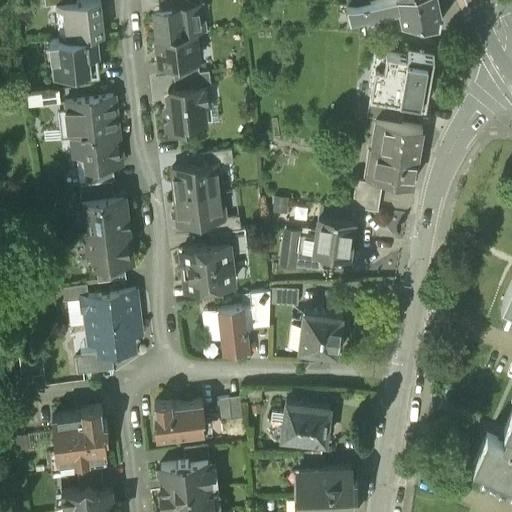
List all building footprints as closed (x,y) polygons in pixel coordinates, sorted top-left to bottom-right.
[(55,3),(60,37),(99,33),(104,32),(100,0),(77,0),(76,0),(55,3)] [(154,5),(154,35),(197,30),(207,29),(204,0),(190,2),(161,5),(154,5)] [(402,11),(405,23),(424,24),(439,25),(441,16),(437,0),(390,0),(376,3),(358,7),(348,7),(352,24),(402,11)] [(424,24),(405,23),(404,36),(423,38),(424,24)] [(156,63),(167,63),(198,60),(201,60),(197,30),(154,35),(156,63)] [(60,37),(50,39),(54,72),(70,70),(71,73),(99,70),(97,53),(101,52),(99,33),(60,37)] [(407,56),(374,51),(371,67),(374,68),(369,97),(370,97),(404,103),(425,107),(434,58),(407,53),(407,56)] [(172,73),(199,70),(198,60),(167,63),(169,73),(172,73)] [(172,73),(174,87),(206,84),(206,86),(211,85),(210,69),(199,70),(172,73)] [(165,125),(171,130),(184,129),(183,122),(203,120),(202,105),(208,104),(206,86),(206,84),(174,87),(171,87),(166,93),(167,101),(163,106),(165,125)] [(60,100),(58,87),(26,91),(27,104),(60,100)] [(67,135),(121,129),(116,91),(63,95),(67,135)] [(404,103),(370,97),(366,116),(384,119),(401,122),(404,103)] [(384,119),(379,147),(379,149),(417,156),(422,126),(401,122),(384,119)] [(83,152),(84,166),(112,163),(124,161),(121,129),(67,135),(70,154),(83,152)] [(379,147),(373,146),(368,176),(412,184),(417,156),(379,149),(379,147)] [(193,151),(195,162),(216,160),(216,162),(231,161),(229,147),(193,151)] [(171,165),(174,194),(219,189),(216,162),(216,160),(195,162),(171,165)] [(84,166),(85,170),(86,182),(111,179),(114,179),(112,163),(84,166)] [(83,194),(113,191),(111,179),(86,182),(82,183),(83,194)] [(356,180),(352,206),(356,206),(377,210),(381,184),(356,180)] [(238,186),(227,186),(227,210),(238,210),(238,186)] [(222,217),(222,214),(219,189),(174,194),(177,221),(201,219),(222,217)] [(88,230),(132,226),(127,190),(113,191),(83,194),(78,195),(80,217),(86,217),(88,230)] [(321,201),(319,215),(355,220),(356,206),(352,206),(321,201)] [(222,217),(201,219),(202,231),(209,230),(239,227),(237,213),(222,214),(222,217)] [(280,261),(295,263),(297,248),(320,252),(349,256),(355,220),(319,215),(318,227),(311,226),(310,234),(300,232),(301,229),(286,227),(280,261)] [(90,249),(91,262),(97,263),(125,260),(134,259),(132,226),(88,230),(83,230),(85,250),(90,249)] [(209,230),(211,242),(229,239),(230,251),(248,248),(245,226),(239,227),(209,230)] [(181,245),(186,285),(206,283),(211,287),(216,282),(234,279),(230,251),(229,239),(211,242),(181,245)] [(297,248),(295,263),(318,267),(320,252),(297,248)] [(125,260),(97,263),(99,279),(127,275),(125,260)] [(511,275),(501,299),(511,303),(511,275)] [(81,294),(88,293),(86,280),(56,284),(58,298),(81,295),(81,294)] [(274,284),(273,299),(296,299),(296,285),(274,284)] [(111,350),(129,348),(133,341),(133,336),(129,333),(137,323),(136,315),(138,315),(135,287),(88,293),(81,294),(81,295),(83,307),(86,306),(90,340),(99,339),(100,349),(100,351),(111,350)] [(270,287),(250,290),(252,301),(245,301),(247,320),(269,318),(270,287)] [(247,320),(245,301),(219,304),(224,349),(250,346),(248,333),(247,320)] [(299,346),(336,351),(336,347),(340,348),(342,332),(338,331),(341,312),(304,307),(299,346)] [(269,318),(247,320),(248,333),(257,327),(269,327),(269,318)] [(44,371),(42,348),(18,351),(21,374),(44,371)] [(113,363),(111,350),(100,351),(100,349),(76,352),(78,367),(113,363)] [(240,396),(261,397),(261,386),(240,386),(240,393),(240,396)] [(242,415),(240,396),(240,393),(217,396),(219,418),(242,415)] [(156,415),(154,415),(156,434),(202,429),(200,415),(203,414),(201,398),(171,402),(170,397),(154,399),(156,415)] [(285,398),(281,433),(323,438),(327,402),(285,398)] [(53,411),(58,456),(76,454),(76,458),(90,457),(89,452),(107,450),(105,434),(109,433),(107,417),(103,417),(101,402),(82,404),(82,408),(53,411)] [(511,407),(503,428),(506,429),(501,440),(487,433),(473,464),(510,481),(511,477),(511,407)] [(183,444),(184,453),(189,452),(190,457),(209,455),(207,441),(183,444)] [(298,451),(298,463),(299,463),(322,463),(322,450),(298,451)] [(215,511),(209,455),(190,457),(176,458),(159,460),(162,485),(159,486),(161,502),(164,502),(165,511),(215,511)] [(300,495),(300,511),(351,511),(351,501),(355,501),(355,480),(351,480),(350,462),(322,463),(299,463),(300,482),(297,482),(297,495),(300,495)] [(77,467),(79,485),(95,483),(96,486),(103,485),(101,464),(77,467)] [(117,511),(116,499),(113,500),(111,484),(103,485),(96,486),(95,483),(79,485),(61,487),(64,511),(117,511)]
